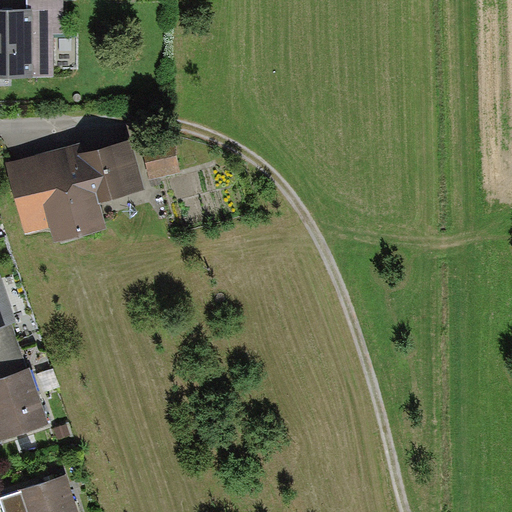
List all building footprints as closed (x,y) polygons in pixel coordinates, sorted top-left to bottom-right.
[(0,8),(0,75),(53,75),(53,34),(63,34),(63,0),(27,0),(28,8),(0,8)] [(5,163),(24,234),(51,227),(55,241),(105,228),(99,204),(146,191),(139,167),(132,140),(86,152),(83,141),(5,163)] [(143,150),(149,179),(180,172),(174,143),(143,150)] [(17,321),(0,272),(0,327),(11,323),(17,321)] [(11,323),(0,327),(0,376),(26,368),(11,323)] [(0,376),(0,441),(50,425),(31,366),(26,368),(0,376)] [(78,511),(66,475),(0,498),(5,511),(78,511)]
